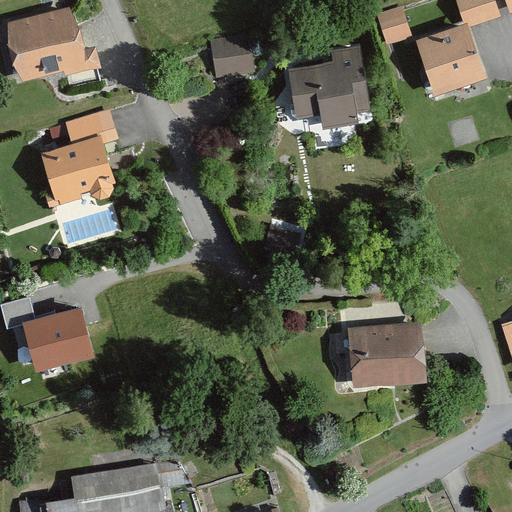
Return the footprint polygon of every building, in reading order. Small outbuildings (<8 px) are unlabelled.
[(460,0),(467,21),(419,35),(435,89),(490,72),(475,22),(502,13),(497,0),(460,0)] [(80,2),(11,18),(24,74),(93,58),(80,2)] [(402,2),(378,10),(387,40),(412,33),(402,2)] [(330,52),(285,60),(297,120),(325,115),(327,125),(364,118),(358,87),(371,84),(360,26),(326,32),(330,52)] [(252,39),(212,44),(215,75),(256,70),(252,39)] [(75,138),(41,148),(57,201),(122,182),(109,139),(122,135),(113,104),(69,117),(75,138)] [(301,233),(272,224),(264,248),(293,257),(301,233)] [(0,297),(0,301),(6,320),(36,310),(29,288),(0,297)] [(81,307),(22,323),(36,372),(94,357),(81,307)] [(428,313),(347,318),(351,383),(432,378),(428,313)] [(67,486),(16,494),(18,511),(117,511),(164,505),(156,453),(64,467),(67,486)]
